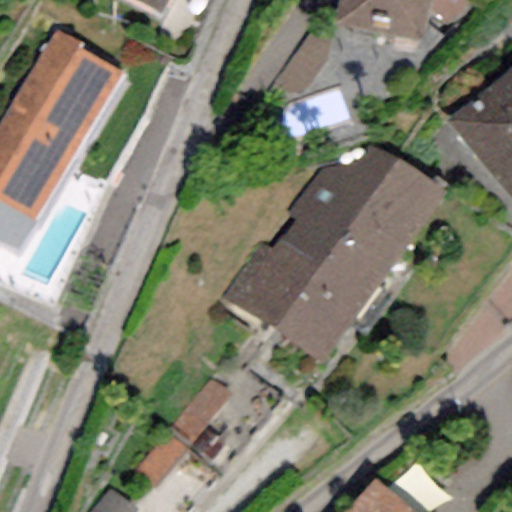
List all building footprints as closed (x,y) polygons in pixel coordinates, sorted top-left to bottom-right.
[(171,0),(123,0),(161,20),(171,0)] [(433,0),(337,0),(330,30),(420,49),(430,6),(433,0)] [(80,48),(55,32),(0,123),(0,213),(3,208),(34,226),(123,78),(78,52),(80,48)] [(511,69),(444,123),(511,207),(511,69)] [(220,300),(320,371),(444,199),(371,147),(359,165),(322,170),(289,217),(296,222),(273,254),(260,244),(220,300)] [(406,511),(374,481),(344,511),(406,511)] [(134,511),(108,491),(87,511),(134,511)]
